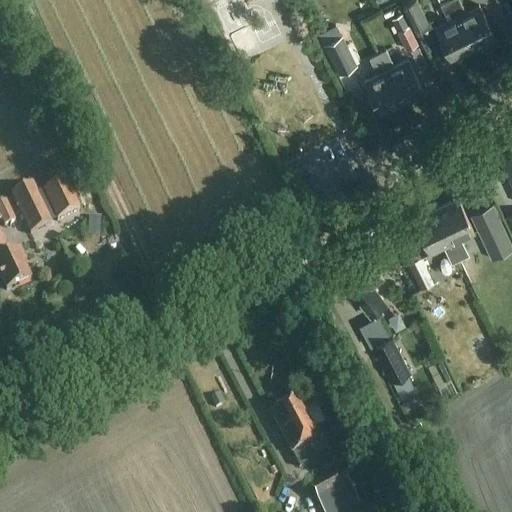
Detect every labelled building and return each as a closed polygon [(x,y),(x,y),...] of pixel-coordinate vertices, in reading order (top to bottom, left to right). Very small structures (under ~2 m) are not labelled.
[(448,20),(434,27),(430,18),(425,21),(414,0),(409,0),(400,5),(423,50),(441,41),(451,61),(472,51),(447,0),(439,4),(448,20)] [(458,0),(447,0),(472,51),(495,39),(478,5),(465,12),(458,0)] [(392,30),(403,52),(416,46),(397,7),(379,15),(387,32),(392,30)] [(355,64),(339,34),(320,43),(335,74),(355,64)] [(375,54),(401,104),(424,93),(407,58),(393,65),(385,49),(375,54)] [(401,104),(375,54),(368,58),(376,74),(363,80),(380,115),(401,104)] [(248,89),(262,82),(252,63),(238,70),(248,89)] [(286,113),(292,90),(264,83),(259,106),(286,113)] [(511,149),(500,155),(511,182),(511,149)] [(57,223),(79,212),(64,183),(43,194),(57,223)] [(30,236),(51,225),(32,186),(10,196),(30,236)] [(435,208),(459,259),(468,255),(460,238),(473,232),(457,197),(435,208)] [(15,221),(6,202),(0,205),(0,216),(5,226),(15,221)] [(511,247),(491,203),(468,214),(489,258),(511,247)] [(459,259),(435,208),(413,218),(429,253),(443,246),(450,263),(459,259)] [(0,278),(6,292),(30,280),(22,263),(24,263),(20,254),(18,255),(16,251),(8,255),(0,237),(0,278)] [(397,246),(418,289),(432,282),(411,239),(397,246)] [(385,303),(370,284),(381,275),(365,254),(339,274),(355,296),(353,297),(368,317),(385,303)] [(394,309),(381,317),(389,329),(401,321),(394,309)] [(393,329),(406,364),(422,358),(409,323),(393,329)] [(408,371),(390,335),(372,344),(399,398),(413,391),(404,374),(408,371)] [(437,372),(431,375),(443,399),(457,392),(449,377),(441,381),(437,372)] [(292,455),(318,441),(296,400),(270,414),(292,455)] [(307,488),(319,511),(340,511),(355,504),(338,472),(307,488)]
